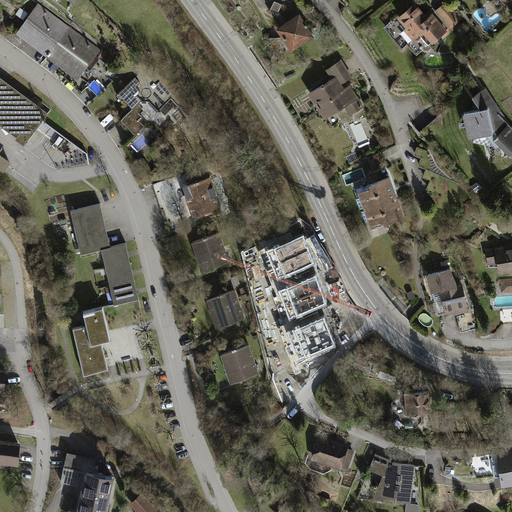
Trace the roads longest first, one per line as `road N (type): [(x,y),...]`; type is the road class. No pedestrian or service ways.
road 1 (residential): [(0,46),(79,111),(123,165),(195,439),(228,511)]
road 2 (secondary): [(379,314),(262,94),(192,0)]
road 3 (residential): [(0,236),(17,262),(27,373),(43,430),(34,511)]
road 4 (track): [(330,226),(306,215),(195,75)]
road 5 (residential): [(379,314),(297,404),(372,438)]
road 6 (track): [(511,78),(495,58),(467,56),(457,78),(436,80),(438,100),(398,123)]
road 7 (secondary): [(511,372),(472,371),(439,359),(379,314)]
road 8 (residential): [(316,0),(360,53),(398,123)]
